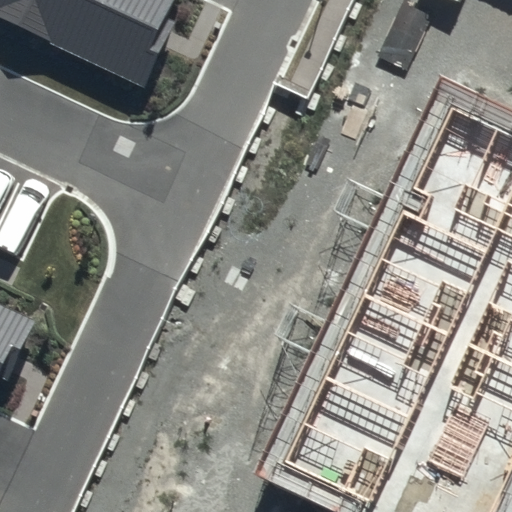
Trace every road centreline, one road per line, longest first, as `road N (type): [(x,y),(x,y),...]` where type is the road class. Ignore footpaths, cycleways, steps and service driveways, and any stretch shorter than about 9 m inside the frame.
road 1 (residential): [(178,196),(30,511)]
road 2 (residential): [(271,0),(178,196)]
road 3 (residential): [(178,196),(0,111)]
